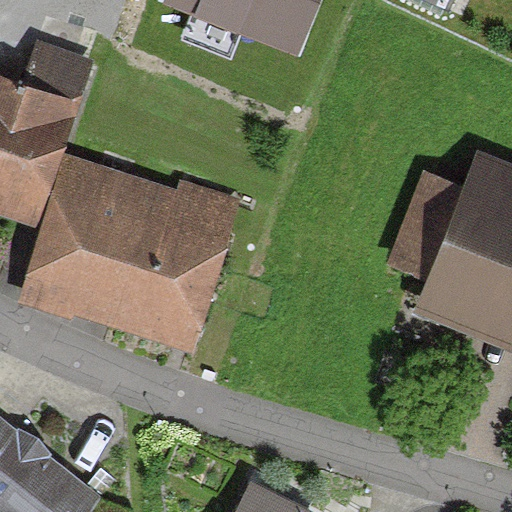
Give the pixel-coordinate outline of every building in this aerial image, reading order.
[(168,0),(198,13),(188,36),(230,55),(240,32),(301,58),(326,0),(168,0)] [(60,151),(88,58),(40,43),(30,75),(0,66),(0,210),(39,222),(60,151)] [(233,202),(60,151),(39,222),(16,297),(189,348),(233,202)] [(511,174),(469,159),(457,190),(418,175),(383,269),(424,284),(414,314),(511,350),(511,174)] [(77,511),(92,492),(0,423),(0,511),(77,511)] [(237,511),(302,511),(249,487),(237,511)]
